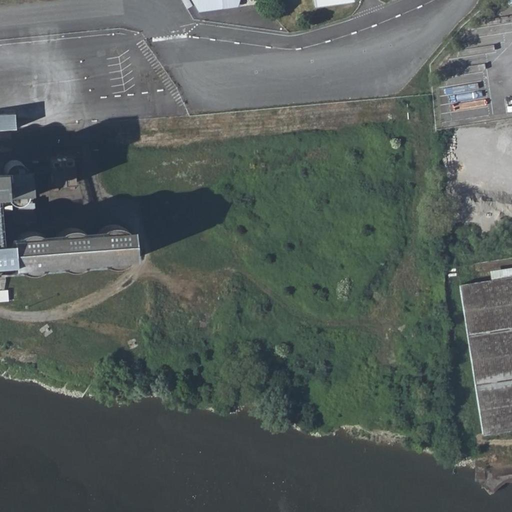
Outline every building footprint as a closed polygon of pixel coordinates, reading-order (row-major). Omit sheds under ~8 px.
[(197,0),(191,0),(200,15),(199,11),(197,0)] [(197,0),(199,11),(239,5),(238,0),(197,0)] [(239,5),(199,11),(200,15),(239,9),(239,5)] [(15,113),(0,114),(0,129),(16,128),(15,113)] [(52,185),(75,183),(73,157),(50,159),(52,185)] [(4,169),(7,196),(8,197),(9,199),(12,201),(15,202),(18,202),(21,201),(24,199),(26,197),(27,194),(27,191),(27,188),(26,185),(24,183),(21,181),(19,181),(22,179),(24,176),(25,173),(26,170),(25,167),(24,164),(22,162),(19,161),(17,160),(13,160),(10,161),(8,162),(6,165),(5,167),(4,169)] [(35,203),(13,204),(15,224),(36,222),(35,203)] [(14,241),(11,246),(11,251),(11,257),(13,261),(14,263),(17,266),(21,269),(26,271),(31,272),(37,271),(42,269),(46,266),(49,262),(51,257),(52,255),(53,255),(55,258),(58,263),(62,266),(67,268),(73,269),(78,268),(83,266),(87,263),(91,258),(93,252),(95,251),(97,256),(101,261),(105,264),(111,266),(117,266),(123,264),(128,261),(132,256),(134,251),(135,245),(134,239),(131,234),(128,229),(123,226),(117,225),(111,225),(106,226),(101,230),(97,234),(94,239),(94,242),(92,242),(91,238),(87,234),(83,230),(78,228),(73,227),(67,228),(62,230),(58,233),(55,238),(53,243),(52,245),(51,245),(49,241),(46,237),(42,233),(37,231),(31,231),(26,231),(21,234),(17,237),(14,241)] [(0,264),(14,263),(13,261),(11,257),(11,251),(11,246),(5,247),(4,233),(0,233),(0,264)] [(511,275),(462,283),(487,432),(511,428),(511,275)]
